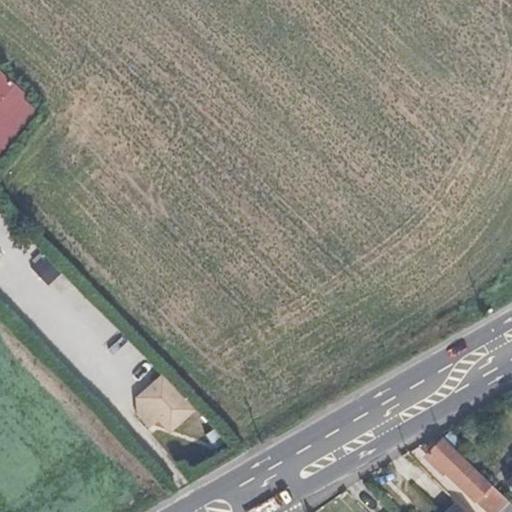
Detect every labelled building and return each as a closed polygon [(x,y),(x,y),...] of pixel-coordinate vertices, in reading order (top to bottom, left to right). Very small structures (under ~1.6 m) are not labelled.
[(0,140),(26,114),(3,93),(0,95),(0,140)] [(161,374),(138,396),(160,419),(183,397),(161,374)] [(511,434),(501,445),(511,454),(497,469),(511,483),(511,434)] [(511,511),(511,503),(445,438),(429,454),(476,499),(489,511),(511,511)] [(467,511),(457,501),(445,511),(467,511)]
